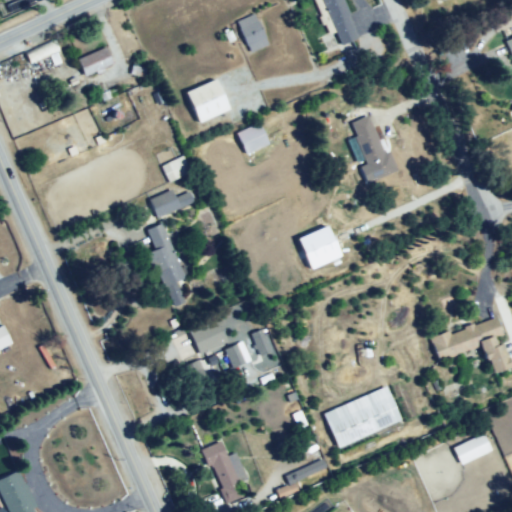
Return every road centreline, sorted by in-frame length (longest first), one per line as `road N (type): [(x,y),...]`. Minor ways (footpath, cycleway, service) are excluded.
road 1 (tertiary): [(151,511),(0,167)]
road 2 (residential): [(488,252),(486,215),(389,0)]
